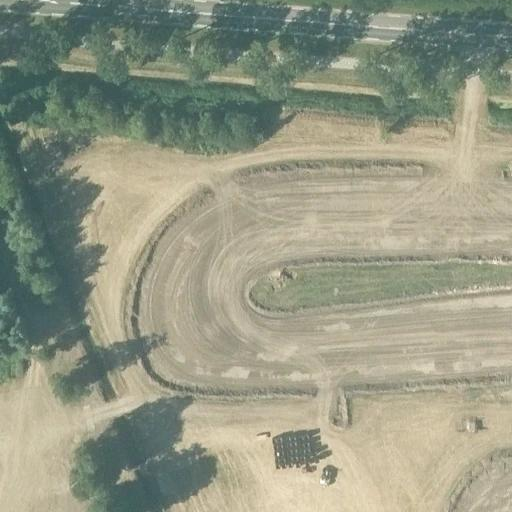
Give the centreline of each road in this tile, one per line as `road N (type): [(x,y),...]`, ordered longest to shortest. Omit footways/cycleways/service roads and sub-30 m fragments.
road 1 (secondary): [(511,38),(13,0)]
road 2 (track): [(14,278),(34,328),(3,511)]
